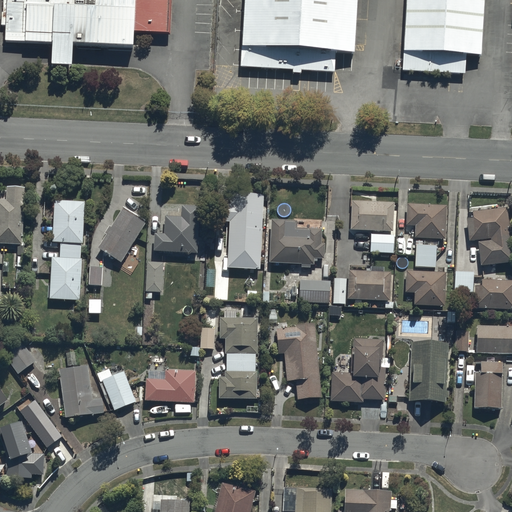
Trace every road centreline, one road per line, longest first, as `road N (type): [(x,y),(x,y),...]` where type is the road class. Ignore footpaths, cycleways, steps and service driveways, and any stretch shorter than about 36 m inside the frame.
road 1 (tertiary): [(0,135),(511,159)]
road 2 (residential): [(54,511),(109,464),(180,443),(387,447),(471,459)]
